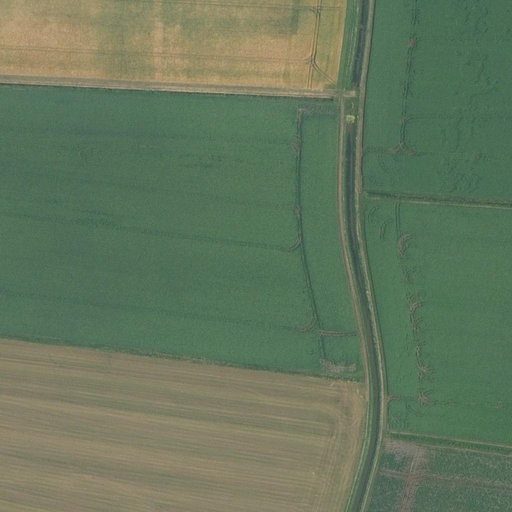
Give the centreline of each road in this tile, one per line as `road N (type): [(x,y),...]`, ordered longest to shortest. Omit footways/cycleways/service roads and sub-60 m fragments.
road 1 (track): [(345,511),(366,410),(340,230),(354,0)]
road 2 (track): [(362,511),(377,460),(382,374),(360,218),(372,0)]
